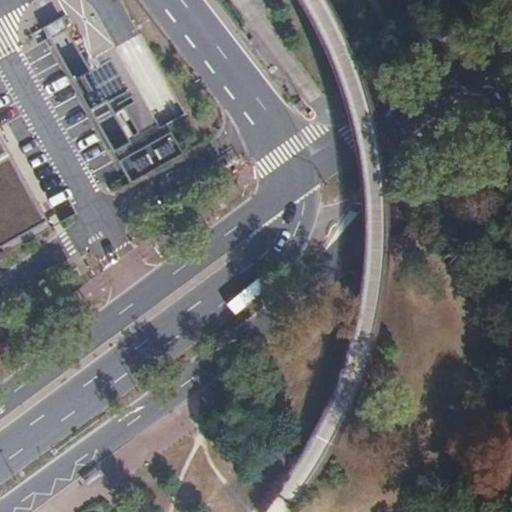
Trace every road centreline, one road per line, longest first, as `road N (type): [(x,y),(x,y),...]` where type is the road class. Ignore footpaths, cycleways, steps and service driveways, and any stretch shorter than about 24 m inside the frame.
road 1 (primary): [(3,511),(310,299),(392,184),(511,93)]
road 2 (primary): [(0,455),(252,272),(286,234),(294,181)]
road 3 (primary): [(294,181),(0,404)]
road 4 (primary): [(511,32),(294,181)]
road 5 (motorway): [(294,181),(174,0)]
road 6 (motorway): [(54,511),(0,381)]
